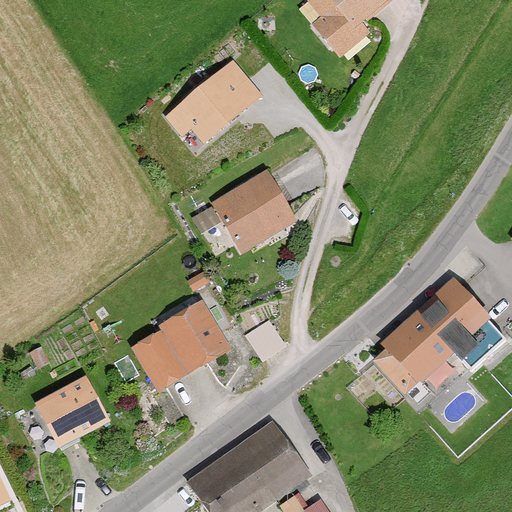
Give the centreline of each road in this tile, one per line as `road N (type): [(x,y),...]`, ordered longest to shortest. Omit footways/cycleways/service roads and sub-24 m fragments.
road 1 (residential): [(303,375),(310,247),(407,22)]
road 2 (residential): [(511,132),(436,257),(303,375)]
road 3 (residential): [(303,375),(122,511)]
